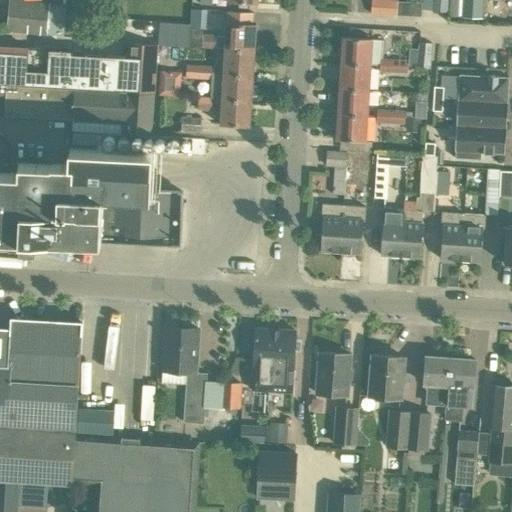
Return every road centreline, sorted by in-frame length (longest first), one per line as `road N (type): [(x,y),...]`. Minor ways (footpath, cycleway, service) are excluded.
road 1 (tertiary): [(290,299),(0,281)]
road 2 (residential): [(290,299),(304,15)]
road 3 (tertiary): [(511,313),(290,299)]
road 4 (residential): [(511,38),(304,15)]
